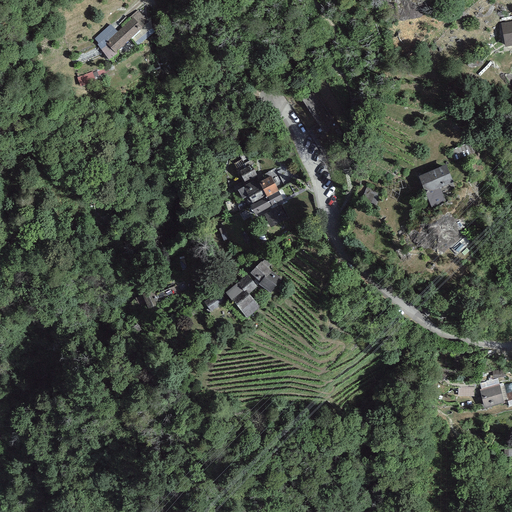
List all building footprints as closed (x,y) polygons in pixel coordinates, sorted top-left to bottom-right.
[(122,27),(132,37),(148,22),(137,10),(121,26),(122,27)] [(511,21),(501,24),(505,47),(511,45),(511,21)] [(132,37),(122,27),(106,42),(115,52),(132,37)] [(343,135),(315,91),(302,99),(318,124),(311,129),(323,148),(343,135)] [(470,142),(450,151),(454,161),(474,152),(470,142)] [(453,182),(445,164),(417,177),(431,208),(445,202),(440,188),(453,182)] [(252,165),(239,172),(244,182),(257,175),(252,165)] [(259,183),(262,190),(267,198),(278,191),(279,191),(271,176),(259,183)] [(262,190),(259,183),(257,179),(237,190),(243,201),(262,190)] [(383,191),(368,185),(360,202),(376,209),(383,191)] [(278,191),(267,198),(250,206),(255,216),(283,200),(278,191)] [(287,219),(280,206),(264,214),(271,227),(287,219)] [(283,278),(261,260),(250,274),(260,282),(258,284),(270,294),(283,278)] [(236,305),(249,294),(257,287),(247,275),(225,293),(236,305)] [(153,289),(142,294),(148,309),(160,305),(153,289)] [(224,303),(218,293),(204,302),(210,312),(224,303)] [(249,294),(236,305),(247,318),(260,307),(249,294)] [(489,387),(494,405),(504,402),(499,384),(489,387)] [(494,405),(489,387),(479,390),(484,408),(494,405)]
